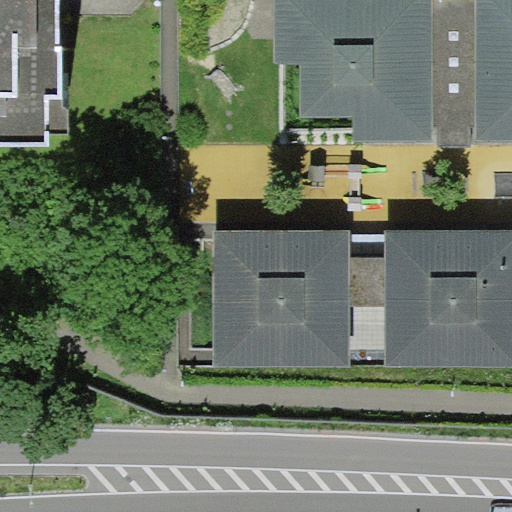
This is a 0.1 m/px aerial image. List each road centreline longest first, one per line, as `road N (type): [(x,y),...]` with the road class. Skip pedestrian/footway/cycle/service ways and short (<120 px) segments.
road 1 (secondary): [(341,483),(99,449),(0,451)]
road 2 (secondary): [(341,483),(511,488)]
road 3 (secondary): [(182,511),(341,483)]
